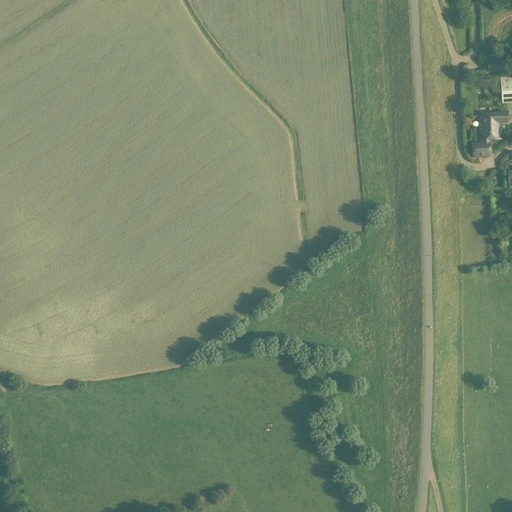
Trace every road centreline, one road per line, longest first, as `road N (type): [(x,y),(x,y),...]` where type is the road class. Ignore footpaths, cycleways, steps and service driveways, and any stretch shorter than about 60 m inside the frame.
road 1 (tertiary): [(418,511),(429,329),(411,0)]
road 2 (unclassified): [(434,0),(455,64),(461,159),(487,166),(511,144)]
